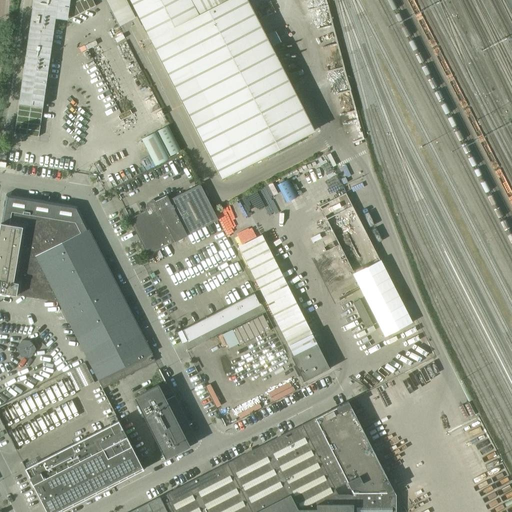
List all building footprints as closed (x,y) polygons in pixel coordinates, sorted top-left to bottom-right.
[(38,137),(56,12),(63,9),(68,20),(95,6),(92,0),(32,0),(14,134),(38,137)] [(129,0),(221,178),(314,130),(271,47),(281,42),(275,31),(266,36),(247,0),(129,0)] [(167,126),(157,131),(171,157),(181,152),(167,126)] [(141,139),(155,166),(169,159),(155,132),(141,139)] [(278,184),(287,202),(297,197),(288,179),(278,184)] [(148,210),(130,219),(148,255),(218,220),(199,184),(169,200),(166,195),(148,204),(147,208),(148,210)] [(411,322),(345,193),(319,206),(385,336),(411,322)] [(86,224),(77,206),(6,194),(3,210),(86,224)] [(151,353),(117,285),(86,224),(3,210),(0,227),(0,291),(58,301),(102,389),(124,377),(120,370),(140,360),(151,354),(151,353)] [(316,343),(261,236),(239,247),(293,355),(290,356),(303,381),(302,382),(303,382),(330,368),(329,368),(316,343)] [(242,312),(258,304),(259,305),(261,304),(260,302),(259,303),(254,293),(236,302),(242,314),(243,313),(242,312)] [(365,329),(373,325),(360,299),(352,303),(365,329)] [(225,322),(240,314),(241,314),(242,314),(236,302),(219,311),(225,322)] [(225,322),(219,311),(202,319),(208,331),(209,331),(209,330),(225,322)] [(265,315),(218,333),(224,349),(271,330),(265,315)] [(208,331),(202,319),(182,329),(187,339),(186,340),(187,342),(189,341),(189,340),(207,331),(207,332),(208,331)] [(21,340),(16,348),(21,357),(30,357),(35,349),(31,341),(21,340)] [(151,354),(140,360),(144,367),(155,362),(151,354)] [(86,364),(0,402),(0,415),(16,450),(62,430),(61,427),(88,415),(76,389),(94,382),(86,364)] [(197,442),(173,396),(165,400),(158,385),(134,397),(165,458),(197,442)] [(394,492),(348,402),(348,401),(315,418),(347,482),(352,492),(394,492)] [(395,511),(395,500),(395,495),(394,492),(352,492),(353,495),(338,495),(334,488),(347,482),(315,418),(167,493),(167,494),(160,498),(167,511),(395,511)] [(25,468),(46,511),(59,511),(143,470),(118,421),(25,468)] [(495,456),(484,461),(497,488),(507,483),(495,456)] [(160,497),(130,511),(167,511),(160,498),(160,497)]
